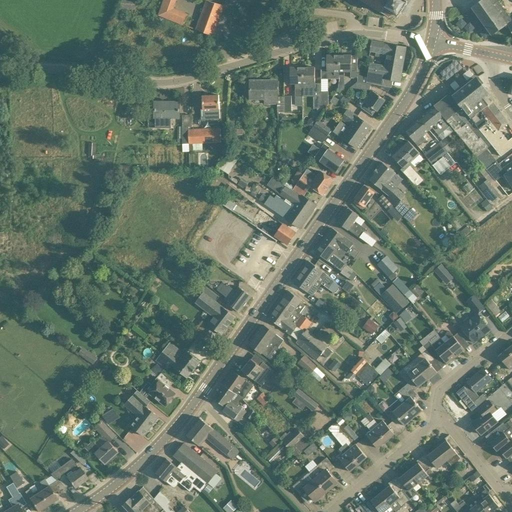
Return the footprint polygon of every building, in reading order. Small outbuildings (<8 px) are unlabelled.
[(136,9),(136,0),(122,0),(121,8),(136,9)] [(162,0),(157,15),(183,25),(188,13),(173,8),(176,0),(162,0)] [(342,0),(361,0),(371,6),(390,18),(393,13),(399,17),(401,13),(409,1),(406,0),(342,0)] [(497,0),(482,0),(472,7),(492,36),(507,25),(511,32),(511,20),(511,21),(502,7),(497,0)] [(206,1),(195,30),(213,37),(224,6),(206,1)] [(367,78),(367,82),(382,85),(383,78),(384,79),(400,82),(406,47),(389,44),(375,42),(372,41),(370,51),(373,51),(373,52),(376,53),(375,56),(387,58),(385,66),(370,63),(367,78)] [(327,70),(327,79),(340,79),(340,78),(340,76),(339,76),(339,55),(327,55),(327,70)] [(339,55),(339,76),(340,76),(340,78),(344,78),(344,77),(344,72),(350,72),(351,77),(358,77),(357,71),(357,56),(352,56),(352,55),(339,55)] [(447,80),(463,67),(456,59),(440,72),(447,80)] [(290,67),(290,84),(295,84),(295,97),(303,97),(303,96),(303,90),(302,67),(290,67)] [(303,90),(303,96),(315,96),(315,92),(315,90),(315,84),(315,67),(302,67),(303,90)] [(457,93),(453,96),(476,124),(491,145),(492,144),(501,156),(511,148),(511,147),(508,142),(509,142),(508,141),(500,130),(508,123),(501,112),(497,108),(492,102),(494,100),(482,84),(484,83),(479,77),(474,76),(468,82),(467,81),(460,87),(461,87),(456,91),(457,93)] [(250,97),(250,99),(265,99),(265,103),(278,103),(278,96),(277,81),(250,81),(250,91),(250,97)] [(358,82),(350,88),(370,91),(371,84),(368,84),(367,83),(358,82)] [(365,103),(361,108),(364,110),(372,116),(376,111),(377,112),(385,100),(374,92),(372,91),(364,102),(365,103)] [(475,157),(476,157),(486,170),(497,162),(487,149),(491,145),(476,124),(453,96),(451,93),(448,95),(434,107),(444,119),(445,118),(448,122),(475,157)] [(203,110),(201,110),(201,120),(220,120),(219,109),(220,109),(219,95),(203,96),(203,110)] [(343,96),(340,101),(347,105),(350,101),(343,96)] [(154,118),(154,129),(166,129),(166,128),(171,128),(172,119),(179,119),(179,102),(155,102),(154,118)] [(432,108),(419,119),(428,130),(431,128),(432,129),(433,128),(439,135),(449,127),(443,120),(444,119),(434,107),(432,108)] [(348,109),(341,119),(351,125),(350,127),(364,137),(371,127),(372,126),(348,109)] [(182,132),(182,144),(188,144),(188,129),(188,127),(192,127),(191,115),(182,115),(182,132)] [(419,119),(405,130),(418,146),(418,147),(427,140),(423,135),(431,128),(428,130),(419,119)] [(318,120),(314,125),(328,135),(331,131),(332,130),(327,127),(318,120)] [(341,121),(333,132),(356,148),(357,147),(364,137),(350,127),(349,127),(341,121)] [(314,125),(308,134),(323,144),(328,135),(314,125)] [(189,129),(188,129),(188,144),(189,144),(203,144),(214,143),(221,143),(221,132),(221,128),(189,129)] [(445,138),(441,141),(449,151),(453,148),(445,138)] [(395,154),(392,156),(401,166),(403,168),(401,170),(403,172),(406,176),(416,187),(423,181),(418,176),(417,177),(411,171),(415,167),(408,160),(410,159),(418,152),(415,148),(408,141),(407,141),(405,140),(402,143),(403,145),(403,146),(400,149),(399,147),(393,152),(395,154)] [(441,141),(424,154),(432,165),(448,152),(449,151),(441,141)] [(324,144),(316,157),(317,157),(336,172),(337,170),(339,170),(341,167),(341,165),(341,164),(343,161),(344,161),(335,154),(337,152),(333,149),(332,149),(324,144)] [(227,153),(218,168),(228,174),(238,160),(227,153)] [(456,163),(448,153),(433,165),(440,175),(456,163)] [(382,162),(369,179),(390,196),(388,198),(387,199),(395,208),(396,208),(402,200),(405,196),(397,187),(396,187),(387,180),(394,172),(382,162)] [(502,168),(497,162),(486,170),(495,181),(500,177),(502,176),(503,177),(505,175),(505,176),(511,185),(511,162),(504,168),(504,170),(502,168)] [(298,171),(292,180),(295,182),(297,184),(292,191),(301,197),(302,195),(304,196),(311,186),(323,195),(334,181),(321,171),(318,176),(308,169),(307,170),(307,169),(304,174),(298,171)] [(270,196),(265,204),(286,218),(300,228),(316,205),(304,196),(302,195),(301,197),(292,191),(291,190),(285,185),(275,178),(269,187),(287,199),(295,205),(294,207),(293,208),(285,202),(276,196),(274,199),(270,196)] [(501,195),(488,180),(479,187),(492,202),(501,195)] [(355,200),(353,203),(362,209),(363,210),(375,192),(374,191),(365,185),(354,199),(355,200)] [(224,187),(220,194),(225,198),(230,191),(224,187)] [(262,194),(259,199),(264,203),(268,198),(262,194)] [(383,195),(378,199),(388,211),(393,216),(398,211),(393,206),(383,195)] [(481,204),(488,212),(494,208),(486,199),(481,204)] [(337,222),(360,238),(366,230),(363,228),(359,225),(354,221),(358,215),(348,208),(337,222)] [(264,225),(261,230),(265,232),(269,235),(270,235),(276,239),(277,237),(288,244),(296,233),(284,225),(279,233),(270,228),(270,229),(264,225)] [(471,231),(467,226),(459,232),(463,238),(471,231)] [(335,251),(336,252),(339,248),(347,253),(355,258),(359,252),(352,247),(354,244),(333,228),(324,241),(335,251)] [(335,251),(324,241),(316,252),(341,271),(340,272),(351,280),(354,275),(352,273),(353,272),(339,257),(334,254),(336,252),(335,251)] [(456,257),(450,252),(443,259),(449,265),(456,257)] [(398,268),(387,256),(377,265),(389,277),(398,268)] [(339,286),(334,282),(334,281),(328,277),(329,276),(309,261),(294,282),(312,296),(321,284),(328,289),(329,289),(334,293),(339,286)] [(441,264),(434,271),(438,275),(445,268),(441,264)] [(240,312),(242,308),(252,296),(239,287),(236,291),(227,284),(226,285),(223,282),(218,288),(231,297),(227,302),(240,312)] [(374,288),(381,296),(387,290),(380,282),(374,288)] [(405,284),(399,289),(405,295),(410,290),(405,284)] [(419,284),(406,296),(411,302),(424,290),(419,284)] [(387,290),(381,296),(397,313),(409,302),(393,285),(387,290)] [(236,317),(216,302),(220,297),(206,286),(202,291),(204,293),(197,302),(214,316),(228,327),(235,317),(235,318),(236,317)] [(289,291),(279,303),(291,312),(293,308),(300,313),(305,306),(300,302),(302,300),(289,291)] [(476,315),(461,327),(474,343),(490,329),(478,314),(485,308),(474,295),(466,301),(477,314),(476,315)] [(491,299),(486,304),(495,316),(501,311),(491,299)] [(142,313),(148,304),(144,301),(138,309),(141,311),(142,313)] [(29,306),(25,302),(20,305),(24,310),(29,306)] [(279,303),(269,318),(291,335),(298,326),(293,323),(300,313),(293,308),(291,312),(279,303)] [(77,316),(82,311),(78,307),(73,312),(77,316)] [(407,311),(401,316),(405,322),(411,317),(407,311)] [(293,323),(298,326),(305,332),(307,329),(312,322),(300,313),(293,323)] [(193,331),(204,340),(208,335),(210,337),(215,330),(222,335),(222,334),(228,327),(214,316),(208,324),(203,320),(199,326),(198,325),(193,331)] [(400,318),(394,323),(397,327),(404,322),(400,318)] [(378,326),(372,321),(371,320),(365,329),(372,334),(378,326)] [(282,351),(278,348),(284,340),(264,325),(250,344),(274,362),(282,351)] [(317,360),(322,354),(327,358),(333,352),(328,347),(307,329),(305,332),(296,342),(317,360)] [(446,335),(442,338),(458,357),(460,355),(459,354),(465,350),(450,331),(446,335)] [(387,337),(383,333),(378,338),(381,342),(387,337)] [(334,346),(344,340),(341,334),(330,340),(334,346)] [(429,341),(423,345),(435,360),(440,356),(441,357),(447,364),(448,363),(451,361),(452,360),(453,361),(458,357),(442,338),(441,339),(440,337),(431,344),(429,341)] [(201,362),(186,350),(184,354),(170,343),(165,349),(155,361),(165,369),(170,364),(173,366),(188,378),(189,377),(188,377),(200,363),(201,362)] [(426,358),(417,366),(428,379),(437,372),(431,364),(430,364),(435,360),(423,345),(418,349),(422,354),(426,358)] [(78,354),(94,365),(99,358),(83,347),(78,354)] [(511,354),(508,349),(499,356),(510,370),(511,367),(511,354)] [(317,367),(305,355),(298,363),(310,374),(317,367)] [(363,358),(352,371),(358,376),(369,363),(363,358)] [(262,386),(274,371),(263,362),(260,366),(251,359),(242,370),(262,386)] [(330,367),(335,371),(339,366),(334,362),(330,367)] [(369,363),(358,376),(368,386),(380,373),(369,363)] [(404,368),(399,372),(402,376),(406,382),(407,382),(412,378),(412,379),(418,387),(428,379),(417,366),(408,373),(404,368)] [(468,383),(456,393),(462,399),(459,401),(466,409),(468,407),(472,411),(487,398),(483,394),(480,397),(476,392),(491,379),(483,369),(481,371),(467,382),(468,383)] [(253,386),(243,379),(243,378),(233,371),(225,382),(235,389),(233,393),(243,400),(243,399),(244,400),(253,386)] [(352,371),(347,376),(351,381),(356,375),(352,371)] [(168,378),(162,373),(157,377),(157,378),(160,380),(149,393),(165,406),(173,397),(172,396),(174,392),(164,384),(168,378)] [(239,422),(244,415),(246,412),(242,409),(243,407),(239,405),(243,400),(233,393),(235,389),(225,382),(213,398),(225,407),(223,410),(239,422)] [(408,384),(398,391),(406,401),(402,404),(413,418),(422,410),(415,402),(420,398),(414,391),(412,389),(408,383),(408,384)] [(372,385),(367,389),(371,394),(375,392),(375,388),(372,385)] [(314,412),(319,405),(298,389),(293,395),(296,398),(293,402),(302,410),(306,405),(314,412)] [(159,417),(144,406),(148,401),(137,390),(124,404),(137,415),(130,425),(144,436),(159,417)] [(256,399),(263,406),(269,400),(262,393),(256,399)] [(389,407),(384,411),(393,421),(393,422),(398,418),(404,426),(405,425),(413,418),(402,404),(398,399),(389,407)] [(482,416),(472,424),(481,434),(497,422),(492,416),(497,411),(489,401),(478,409),(479,410),(479,409),(483,415),(482,416)] [(369,414),(366,418),(370,423),(371,424),(386,441),(394,434),(384,421),(379,425),(375,420),(375,421),(369,414)] [(241,451),(214,430),(199,417),(185,434),(199,446),(205,438),(233,461),(234,459),(241,451)] [(119,452),(112,445),(110,442),(116,436),(102,420),(94,427),(102,435),(95,442),(93,440),(85,448),(94,456),(96,454),(106,464),(111,459),(113,460),(118,455),(117,454),(119,452)] [(501,434),(490,443),(497,452),(500,450),(511,440),(511,421),(511,420),(507,423),(498,430),(501,434)] [(372,431),(366,435),(378,448),(386,441),(371,424),(370,423),(367,426),(368,426),(372,431)] [(310,444),(296,429),(282,442),(296,457),(310,444)] [(340,433),(331,432),(338,440),(343,446),(343,447),(345,448),(359,464),(367,457),(356,444),(353,446),(351,448),(347,443),(349,441),(344,435),(342,433),(340,433)] [(441,445),(436,449),(446,461),(447,461),(451,466),(460,458),(456,453),(456,454),(453,450),(458,446),(449,435),(448,436),(445,438),(447,441),(445,442),(441,445)] [(274,447),(280,441),(275,437),(269,443),(274,447)] [(511,440),(500,450),(506,458),(507,458),(511,453),(511,440)] [(188,468),(201,479),(207,484),(217,472),(184,443),(180,448),(179,447),(176,450),(177,451),(174,455),(185,466),(188,468)] [(313,443),(309,447),(313,452),(318,448),(313,443)] [(267,459),(270,462),(285,448),(281,445),(267,459)] [(344,454),(339,458),(350,472),(358,465),(359,464),(345,448),(343,447),(343,446),(339,449),(340,450),(344,454)] [(426,453),(421,457),(430,468),(434,465),(437,468),(446,461),(436,449),(428,456),(426,453)] [(84,458),(77,452),(74,456),(80,462),(84,458)] [(415,466),(409,471),(419,483),(428,476),(431,480),(436,476),(430,468),(421,457),(417,461),(418,463),(415,466)] [(183,473),(166,458),(165,459),(155,471),(154,472),(162,478),(164,480),(165,480),(167,482),(172,477),(177,482),(178,481),(188,489),(190,491),(194,487),(201,492),(203,490),(207,484),(188,468),(183,473)] [(317,465),(310,472),(316,479),(327,491),(328,490),(329,490),(331,488),(332,487),(337,482),(330,473),(329,473),(335,468),(326,458),(317,465)] [(53,472),(65,487),(71,483),(75,488),(88,478),(81,468),(79,469),(76,464),(75,464),(71,459),(53,472)] [(311,471),(317,464),(312,459),(306,466),(311,471)] [(9,476),(16,487),(24,483),(16,471),(9,476)] [(277,476),(282,481),(287,477),(282,471),(277,476)] [(398,476),(393,479),(402,491),(406,487),(409,491),(419,483),(409,471),(402,476),(399,478),(398,476)] [(37,492),(46,506),(58,499),(54,493),(57,491),(59,494),(67,489),(65,487),(53,472),(51,474),(57,480),(49,485),(45,479),(40,482),(44,488),(37,492)] [(303,478),(293,486),(301,496),(307,491),(315,501),(321,496),(322,496),(324,494),(325,493),(327,491),(316,479),(310,472),(303,478)] [(387,488),(380,494),(390,506),(391,505),(395,510),(396,511),(401,507),(409,500),(410,500),(402,491),(393,479),(388,483),(390,485),(387,488)] [(485,490),(476,497),(480,502),(487,511),(493,511),(500,507),(492,497),(497,494),(488,483),(487,483),(483,486),(486,490),(485,490)] [(208,484),(204,489),(209,493),(213,488),(208,484)] [(167,511),(157,502),(143,487),(139,491),(138,491),(138,492),(131,499),(123,505),(129,511),(167,511)] [(24,492),(38,511),(46,506),(37,492),(33,495),(29,489),(24,492)] [(4,502),(1,504),(5,511),(22,511),(20,508),(26,504),(19,493),(8,500),(12,506),(8,508),(4,502)] [(365,502),(361,505),(367,511),(392,511),(395,510),(391,505),(390,506),(380,494),(371,500),(369,498),(365,502)] [(464,502),(460,505),(465,511),(487,511),(480,502),(476,497),(466,505),(464,502)] [(224,508),(227,511),(232,511),(238,507),(231,500),(224,508)]
